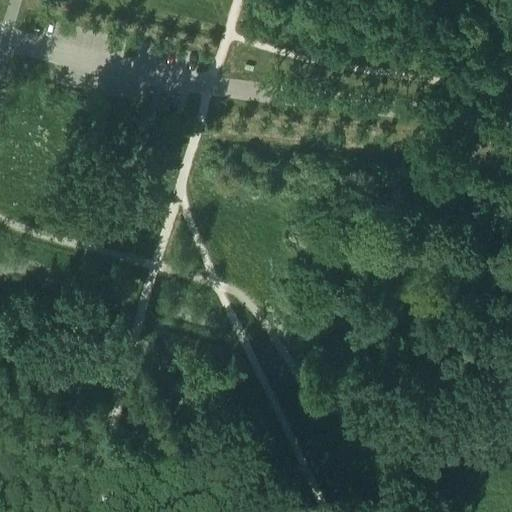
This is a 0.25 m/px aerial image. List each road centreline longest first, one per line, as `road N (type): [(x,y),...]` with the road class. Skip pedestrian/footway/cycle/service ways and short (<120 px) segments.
road 1 (unknown): [(0,219),(247,296),(316,408),(375,437),(511,439)]
road 2 (unclassified): [(511,129),(210,84),(5,40)]
